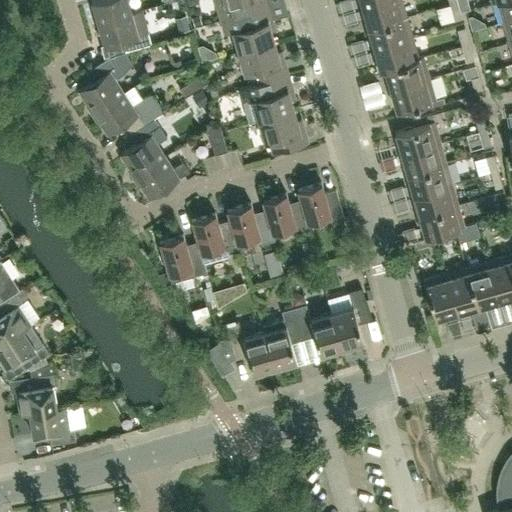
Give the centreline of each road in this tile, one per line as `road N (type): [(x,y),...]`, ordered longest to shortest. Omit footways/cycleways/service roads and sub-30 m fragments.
road 1 (residential): [(348,143),(194,185),(135,223),(42,77),(69,59),(67,0)]
road 2 (residential): [(138,460),(416,380)]
road 3 (residential): [(416,380),(348,143)]
road 4 (residential): [(348,143),(313,0)]
road 5 (residential): [(138,460),(5,492)]
